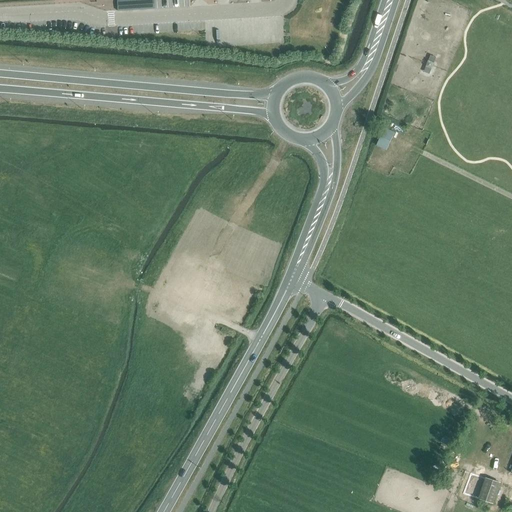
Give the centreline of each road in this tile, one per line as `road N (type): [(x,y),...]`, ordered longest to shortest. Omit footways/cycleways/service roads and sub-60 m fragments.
road 1 (motorway): [(276,95),(0,73)]
road 2 (motorway): [(0,89),(274,113)]
road 3 (secondary): [(162,511),(291,278)]
road 4 (unclassified): [(511,399),(291,278)]
road 5 (secondary): [(305,244),(334,179),(331,124)]
road 6 (tertiary): [(336,108),(372,67),(391,0)]
